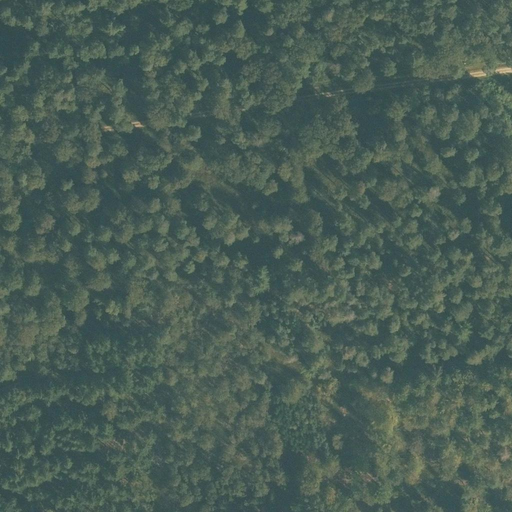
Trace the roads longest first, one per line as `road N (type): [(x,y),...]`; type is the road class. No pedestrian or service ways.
road 1 (track): [(511,68),(240,108)]
road 2 (track): [(240,108),(0,145)]
road 3 (track): [(511,471),(469,467),(353,487)]
